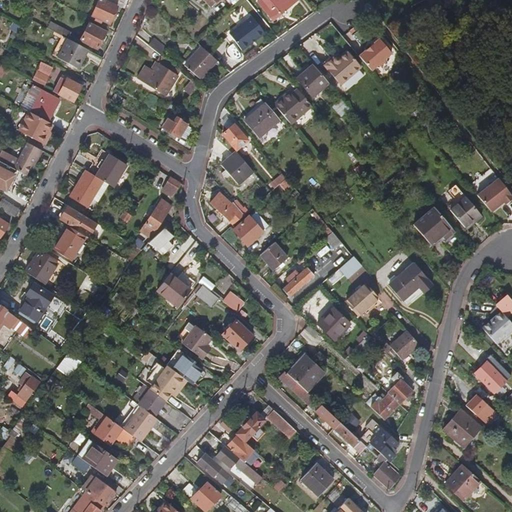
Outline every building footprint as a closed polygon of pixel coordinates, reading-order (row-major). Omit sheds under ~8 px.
[(298,3),(295,0),(261,0),(257,4),(274,23),(298,3)] [(414,11),(427,5),(425,0),(421,0),(411,5),(414,11)] [(111,27),(119,9),(101,1),(93,19),(111,27)] [(263,34),(251,18),(229,35),(241,51),(263,34)] [(102,41),(107,33),(90,24),(80,42),(97,51),(98,49),(100,51),(105,43),(102,41)] [(18,34),(21,28),(14,25),(11,31),(14,32),(18,34)] [(55,35),(59,28),(54,26),(50,33),(55,35)] [(67,41),(71,34),(59,28),(55,35),(67,41)] [(161,46),(151,37),(145,44),(146,45),(155,53),(161,46)] [(367,65),(369,68),(375,64),(378,64),(383,60),(383,56),(389,52),(378,38),(358,55),(367,65)] [(78,70),(87,52),(67,41),(57,60),(78,70)] [(201,79),(217,60),(202,47),(185,65),(201,79)] [(327,70),(340,85),(361,67),(348,51),(340,57),(339,57),(338,56),(337,56),(336,57),(335,57),(334,56),(323,66),(327,70)] [(162,95),(178,70),(163,59),(158,66),(156,64),(151,72),(145,68),(137,79),(162,95)] [(41,63),(37,71),(49,77),(53,69),(41,63)] [(329,83),(313,65),(297,79),(313,97),(329,83)] [(37,71),(33,80),(45,86),(49,77),(37,71)] [(52,94),(72,105),(81,87),(66,79),(64,83),(60,81),(52,94)] [(194,98),(202,90),(196,85),(189,93),(194,98)] [(287,120),(308,102),(294,85),(288,90),(286,88),(271,101),(287,120)] [(51,114),(58,101),(33,87),(29,95),(38,100),(30,114),(46,123),(51,114)] [(118,106),(121,100),(111,94),(108,100),(118,106)] [(279,120),(264,103),(243,121),(258,138),(279,120)] [(42,144),(49,132),(52,126),(46,123),(30,114),(29,114),(19,132),(42,144)] [(62,121),(51,114),(46,123),(52,126),(58,129),(62,121)] [(192,129),(170,115),(163,127),(185,141),(192,129)] [(227,130),(233,125),(226,117),(221,123),(227,130)] [(247,141),(233,125),(227,130),(223,134),(237,150),(247,141)] [(45,146),(52,133),(49,132),(42,144),(45,146)] [(0,162),(27,177),(34,162),(36,163),(42,152),(27,144),(18,160),(1,151),(0,153),(0,162)] [(400,159),(408,153),(402,146),(394,153),(400,159)] [(254,171),(236,152),(222,165),(226,170),(222,172),(223,177),(228,177),(231,175),(240,184),(254,171)] [(95,177),(108,155),(104,153),(91,175),(95,177)] [(112,188),(125,166),(108,155),(95,177),(103,182),(112,188)] [(401,178),(406,174),(403,170),(398,174),(401,178)] [(87,209),(103,182),(95,177),(91,175),(85,172),(69,199),(87,209)] [(175,192),(180,184),(170,178),(164,186),(175,192)] [(291,184),(286,179),(280,184),(286,189),(291,184)] [(510,208),(511,206),(511,196),(501,183),(501,182),(480,198),(495,215),(508,205),(510,208)] [(175,192),(164,186),(162,191),(172,197),(175,192)] [(241,209),(235,203),(233,205),(221,192),(211,202),(233,226),(246,215),(244,213),(241,209)] [(19,211),(24,203),(14,196),(9,204),(19,211)] [(9,204),(3,200),(0,204),(0,209),(15,219),(20,212),(19,211),(9,204)] [(171,223),(163,215),(168,206),(159,200),(141,230),(150,236),(153,231),(156,233),(165,227),(166,228),(171,223)] [(485,219),(469,200),(453,213),(466,230),(476,222),(478,224),(485,219)] [(96,223),(67,206),(59,220),(75,229),(77,226),(90,233),(96,223)] [(456,232),(434,207),(414,225),(431,245),(441,237),(445,242),(456,232)] [(128,218),(130,215),(123,211),(119,218),(127,223),(130,219),(128,218)] [(251,214),(233,231),(247,246),(262,233),(261,232),(267,226),(255,213),(252,215),(251,214)] [(0,240),(9,225),(1,220),(2,218),(0,216),(0,240)] [(333,232),(325,223),(323,221),(318,225),(328,237),(333,232)] [(468,232),(478,224),(476,222),(466,230),(468,232)] [(170,232),(175,226),(171,223),(166,228),(170,232)] [(71,259),(84,236),(66,226),(53,248),(71,259)] [(169,240),(174,236),(170,232),(166,228),(150,243),(158,250),(164,245),(169,250),(174,246),(169,240)] [(340,241),(333,232),(328,237),(335,245),(340,241)] [(273,271),(287,259),(274,243),(260,256),(273,271)] [(40,281),(52,260),(33,249),(21,269),(40,281)] [(353,255),(327,279),(331,285),(343,275),(346,278),(361,265),(353,255)] [(415,262),(388,284),(402,301),(419,286),(424,291),(433,284),(415,262)] [(306,284),(315,276),(307,267),(298,274),(295,270),(285,278),(289,282),(282,288),(289,296),(305,282),(306,284)] [(191,290),(171,273),(158,290),(178,307),(191,290)] [(359,313),(379,295),(366,281),(346,299),(359,313)] [(51,294),(33,283),(26,295),(29,296),(20,311),(35,321),(51,294)] [(218,297),(203,285),(196,294),(211,306),(218,297)] [(503,311),(511,301),(500,290),(491,300),(497,306),(503,311)] [(243,302),(229,291),(222,300),(236,311),(243,302)] [(33,329),(0,305),(0,323),(1,324),(3,321),(26,338),(33,329)] [(505,332),(511,322),(511,318),(509,316),(503,311),(497,306),(491,313),(492,314),(489,319),(488,317),(481,326),(498,340),(504,332),(505,332)] [(99,326),(108,315),(100,309),(96,315),(92,321),(99,326)] [(349,325),(334,309),(317,325),(333,341),(349,325)] [(251,336),(234,321),(221,335),(239,350),(251,336)] [(183,344),(203,360),(209,352),(205,349),(208,346),(213,339),(197,326),(196,328),(192,324),(188,330),(192,333),(183,344)] [(317,333),(308,325),(304,329),(313,337),(317,333)] [(419,345),(407,331),(389,346),(393,350),(390,352),(394,356),(396,355),(401,360),(419,345)] [(386,344),(375,332),(370,337),(373,340),(381,348),(386,344)] [(353,362),(373,340),(370,337),(368,335),(347,358),(353,362)] [(147,359),(153,352),(149,348),(143,356),(147,359)] [(172,367),(184,352),(179,348),(167,363),(168,364),(172,367)] [(202,370),(194,363),(196,361),(184,352),(172,367),(188,380),(192,383),(202,370)] [(307,393),(324,374),(305,356),(287,375),(307,393)] [(8,370),(15,361),(10,357),(3,367),(8,370)] [(511,376),(489,358),(477,374),(500,392),(511,376)] [(175,397),(188,380),(172,367),(168,364),(166,367),(158,360),(150,369),(152,371),(146,378),(152,383),(149,387),(165,400),(171,393),(175,397)] [(21,377),(26,369),(19,364),(13,372),(21,377)] [(287,375),(285,373),(280,378),(281,379),(279,382),(283,385),(285,383),(309,405),(314,400),(307,393),(287,375)] [(392,391),(389,394),(400,404),(412,390),(401,381),(402,380),(396,374),(390,380),(395,385),(391,390),(392,391)] [(39,381),(31,376),(24,386),(22,384),(19,389),(21,390),(17,395),(11,390),(7,396),(22,406),(39,381)] [(57,388),(61,383),(53,377),(49,382),(45,388),(49,390),(53,385),(57,388)] [(385,386),(389,382),(383,378),(380,381),(385,386)] [(165,403),(143,386),(131,400),(140,407),(154,417),(165,403)] [(384,421),(400,404),(389,394),(383,400),(381,398),(370,408),(384,421)] [(309,405),(309,406),(353,447),(350,450),(357,457),(366,447),(363,445),(339,422),(314,400),(309,405)] [(495,417),(489,412),(494,407),(488,402),(478,414),(490,423),(495,417)] [(267,418),(274,411),(268,405),(259,415),(256,412),(250,418),(247,416),(244,416),(240,421),(240,425),(243,427),(235,434),(236,435),(245,442),(251,435),(257,440),(264,432),(258,428),(267,418)] [(123,430),(92,406),(90,409),(92,411),(90,413),(100,420),(91,431),(110,446),(116,439),(128,448),(135,439),(123,430)] [(139,442),(156,419),(154,417),(140,407),(123,430),(135,439),(139,442)] [(500,412),(494,407),(489,412),(495,417),(500,412)] [(467,446),(482,425),(462,409),(446,430),(467,446)] [(295,431),(274,411),(267,418),(289,438),(295,431)] [(348,428),(356,420),(348,413),(347,413),(340,421),(348,428)] [(348,428),(349,430),(357,421),(356,420),(348,428)] [(398,444),(380,427),(373,435),(377,439),(368,449),(378,458),(381,455),(388,461),(391,464),(397,458),(390,451),(393,448),(394,449),(398,444)] [(16,442),(21,437),(15,432),(12,436),(11,437),(16,441),(16,442)] [(245,442),(236,435),(232,440),(223,432),(217,440),(224,447),(238,458),(243,462),(253,450),(245,442)] [(116,460),(87,439),(75,455),(76,456),(89,465),(104,476),(116,460)] [(220,468),(195,446),(190,452),(199,459),(195,463),(212,478),(220,468)] [(229,468),(238,458),(224,447),(216,457),(229,468)] [(367,448),(365,451),(373,459),(377,460),(378,458),(368,449),(367,448)] [(26,464),(33,454),(28,450),(25,453),(20,460),(26,464)] [(357,457),(350,450),(348,453),(355,460),(357,457)] [(373,476),(388,490),(400,477),(386,464),(388,461),(381,455),(378,458),(377,460),(373,464),(373,469),(378,471),(373,476)] [(83,473),(89,465),(76,456),(71,464),(83,473)] [(458,491),(475,469),(458,456),(448,469),(447,468),(439,477),(458,491)] [(262,479),(243,462),(237,468),(256,485),(262,479)] [(318,497),(333,481),(315,464),(300,480),(318,497)] [(105,508),(116,493),(96,478),(94,481),(89,478),(80,490),(89,497),(103,507),(105,508)] [(281,490),(287,483),(283,480),(276,486),(281,490)] [(205,511),(219,497),(205,484),(190,500),(203,511),(205,511)] [(99,511),(103,507),(89,497),(79,509),(74,505),(70,509),(74,511),(99,511)] [(244,511),(229,498),(225,502),(228,505),(226,507),(232,511),(244,511)] [(176,511),(165,503),(159,510),(160,511),(158,511),(176,511)]
